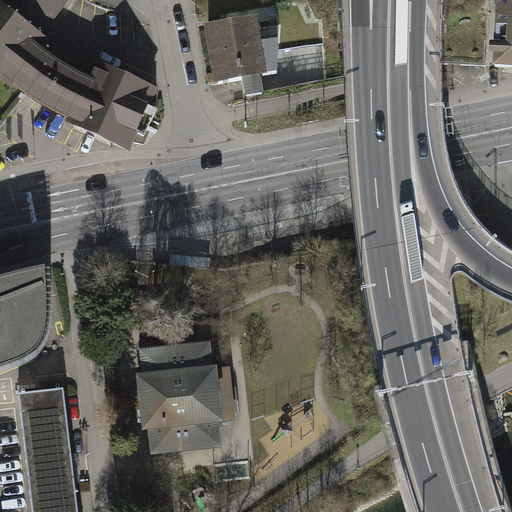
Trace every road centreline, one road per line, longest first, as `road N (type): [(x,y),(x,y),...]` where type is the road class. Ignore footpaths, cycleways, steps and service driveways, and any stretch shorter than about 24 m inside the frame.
road 1 (trunk): [(455,511),(399,277),(386,118)]
road 2 (primary): [(212,187),(511,128)]
road 3 (unclassified): [(104,511),(72,217)]
road 4 (trunk): [(511,278),(448,221),(390,43)]
road 5 (unclassified): [(175,0),(212,187)]
road 6 (primary): [(72,217),(212,187)]
